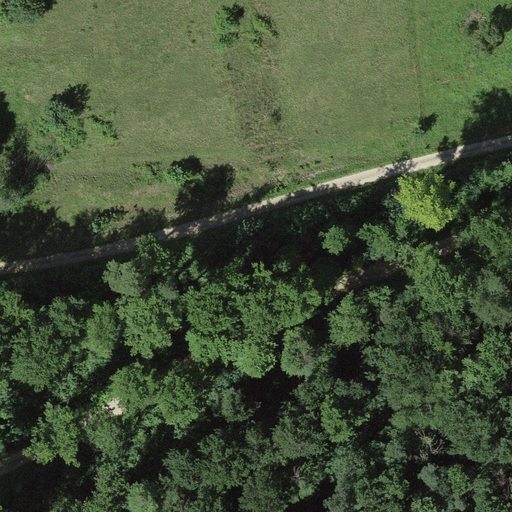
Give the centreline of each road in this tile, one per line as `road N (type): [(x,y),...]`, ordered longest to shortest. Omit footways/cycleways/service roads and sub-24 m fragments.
road 1 (track): [(511,210),(303,299),(0,465)]
road 2 (track): [(0,273),(132,247),(511,138)]
